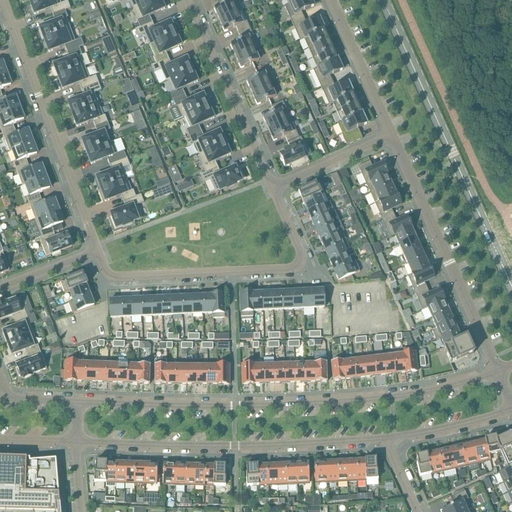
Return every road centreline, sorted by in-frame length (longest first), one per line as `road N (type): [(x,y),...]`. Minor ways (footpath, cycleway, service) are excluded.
road 1 (unclassified): [(496,372),(407,395),(311,404),(74,399)]
road 2 (unclassified): [(75,441),(391,438)]
road 3 (tertiary): [(511,286),(383,0)]
road 4 (residential): [(271,188),(299,251),(294,267),(117,279),(97,251)]
road 5 (residential): [(97,251),(3,0)]
road 6 (residential): [(390,134),(496,372)]
road 7 (residential): [(187,0),(271,188)]
road 8 (residential): [(330,0),(390,134)]
road 9 (residential): [(390,134),(271,188)]
road 10 (unclassified): [(391,438),(511,410)]
